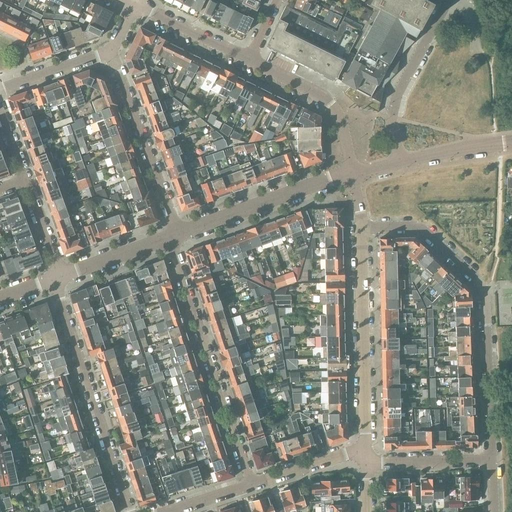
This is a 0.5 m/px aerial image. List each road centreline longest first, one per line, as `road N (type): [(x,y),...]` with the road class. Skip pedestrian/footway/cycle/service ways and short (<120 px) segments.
road 1 (residential): [(491,460),(482,290),(418,227),(361,228)]
road 2 (residential): [(251,484),(168,236)]
road 3 (residential): [(130,511),(58,277)]
road 4 (residential): [(365,448),(361,228)]
road 5 (residential): [(178,233),(109,54)]
road 6 (residential): [(178,233),(351,173)]
road 7 (residential): [(399,162),(390,122),(396,95),(448,0)]
road 8 (residential): [(351,173),(338,117),(325,98),(248,59)]
road 9 (residential): [(248,59),(134,3)]
road 10 (residential): [(366,463),(491,460)]
